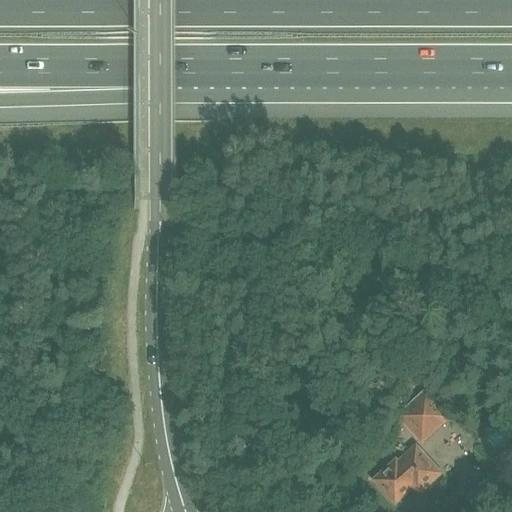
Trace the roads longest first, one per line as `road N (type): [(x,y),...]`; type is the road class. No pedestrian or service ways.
road 1 (tertiary): [(184,511),(172,476),(155,328),(159,0)]
road 2 (motorway): [(511,6),(0,6)]
road 3 (motorway): [(131,64),(511,65)]
road 4 (motorway): [(0,87),(131,64)]
road 5 (motorway): [(0,64),(131,64)]
